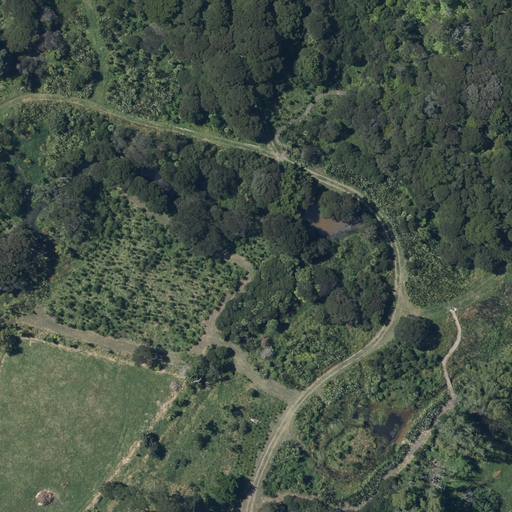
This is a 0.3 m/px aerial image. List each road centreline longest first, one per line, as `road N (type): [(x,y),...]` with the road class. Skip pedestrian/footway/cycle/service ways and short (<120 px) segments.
road 1 (track): [(249,511),(268,451),(293,412),(393,318),(392,243),(340,183),(275,156),(50,96),(0,119)]
road 2 (track): [(275,156),(247,78),(235,0)]
